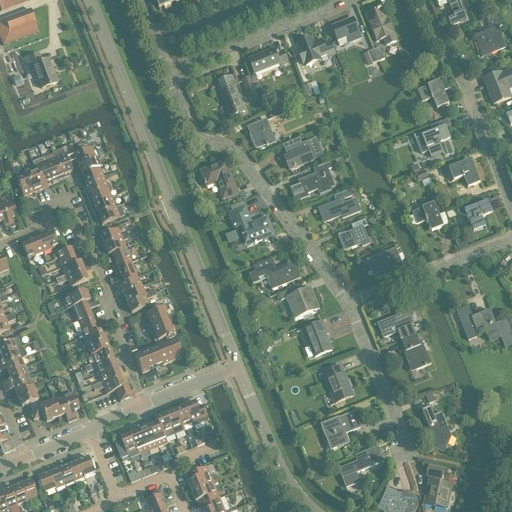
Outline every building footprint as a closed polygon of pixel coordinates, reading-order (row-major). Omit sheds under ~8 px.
[(27,1),(28,0),(0,0),(0,9),(1,12),(28,2),(27,1)] [(155,0),(159,9),(171,4),(169,0),(155,0)] [(434,0),(436,3),(437,2),(438,6),(448,2),(455,18),(448,21),(451,27),(466,21),(458,0),(434,0)] [(0,38),(3,46),(39,33),(30,10),(0,21),(0,38)] [(377,44),(384,41),(386,47),(397,43),(395,36),(390,24),(387,25),(381,10),(378,11),(378,12),(367,17),(377,44)] [(506,48),(498,28),(502,27),(500,20),(497,14),(486,19),(491,31),(474,37),(483,58),(492,54),(506,48)] [(350,44),(362,40),(356,24),(351,26),(349,20),(346,22),(333,27),(338,42),(347,38),(350,44)] [(298,45),(300,50),(298,51),(303,65),(328,55),(329,58),(335,56),(331,43),(324,45),(322,41),(314,44),(312,39),(298,45)] [(374,51),(379,63),(385,60),(380,48),(374,51)] [(281,67),(289,64),(284,52),(277,55),(275,50),(249,60),(255,75),(280,65),(281,67)] [(373,65),(379,63),(374,51),(368,53),(373,65)] [(41,90),(58,84),(55,75),(53,76),(47,61),(41,63),(38,55),(25,60),(28,69),(33,67),(41,90)] [(508,91),(511,89),(511,73),(511,72),(502,76),(502,75),(484,81),(494,106),(511,99),(508,91)] [(231,119),(245,113),(235,88),(237,87),(234,77),(221,82),(225,91),(221,93),(231,119)] [(250,78),(242,82),(247,94),(255,90),(250,78)] [(446,80),(440,82),(428,87),(429,88),(418,92),(423,104),(433,99),(437,110),(449,105),(447,100),(453,97),(446,80)] [(310,85),(304,87),(308,98),(315,95),(310,85)] [(272,120),(285,115),(282,109),(270,114),(272,120)] [(448,121),(431,127),(434,133),(423,137),(423,138),(416,140),(422,155),(429,152),(432,159),(444,154),(440,144),(451,140),(446,129),(451,127),(448,121)] [(269,146),(275,143),(267,122),(248,129),(257,150),(267,146),(268,148),(269,148),(269,146)] [(283,146),(286,154),(288,153),(290,157),(285,159),(290,171),(313,162),(313,160),(316,159),(312,150),(318,148),(319,147),(315,140),(317,139),(302,145),(300,139),(283,146)] [(67,154),(70,163),(76,161),(78,166),(95,159),(91,149),(83,152),(81,146),(73,149),(74,151),(67,154)] [(52,154),(63,180),(67,178),(65,175),(72,173),(68,164),(70,163),(67,154),(65,155),(63,149),(52,154),(52,155),(52,154)] [(42,159),(51,181),(57,179),(59,182),(63,180),(52,154),(52,155),(42,159)] [(36,172),(43,190),(47,188),(45,183),(51,181),(42,159),(32,163),(34,167),(36,172)] [(77,173),(77,175),(78,177),(100,169),(95,159),(78,166),(80,172),(77,173)] [(333,170),(332,169),(338,167),(336,161),(314,170),(317,176),(300,182),(301,185),(291,189),(291,190),(300,201),(309,198),(308,195),(319,191),(321,197),(333,192),(332,189),(336,188),(329,171),(333,170)] [(469,189),(481,184),(471,161),(459,166),(460,167),(450,171),(454,182),(463,178),(463,179),(464,179),(469,189)] [(223,201),(239,194),(237,188),(235,189),(224,163),(201,173),(206,186),(216,182),(223,201)] [(418,165),(410,169),(412,174),(420,171),(418,165)] [(84,180),(86,186),(104,179),(100,169),(78,177),(80,182),(84,180)] [(34,194),(43,190),(36,172),(26,176),(33,194),(34,194)] [(417,177),(419,183),(429,179),(426,173),(417,177)] [(23,198),(34,194),(33,194),(26,176),(16,180),(23,198)] [(85,193),(87,197),(108,189),(104,179),(86,186),(88,192),(85,193)] [(91,200),(94,206),(112,199),(108,189),(87,197),(88,202),(91,200)] [(351,217),(362,213),(356,199),(346,203),(345,201),(353,198),(350,192),(335,198),(337,204),(322,209),(328,223),(342,218),(343,220),(351,217)] [(93,213),(95,217),(116,209),(112,199),(94,206),(96,212),(93,213)] [(0,223),(2,223),(6,231),(15,228),(11,219),(17,217),(10,201),(0,204),(0,223)] [(26,205),(30,216),(41,211),(36,201),(26,205)] [(459,214),(465,212),(469,224),(470,224),(474,234),(486,229),(482,220),(483,219),(483,218),(486,217),(485,213),(491,210),(488,202),(468,210),(466,204),(457,208),(459,214)] [(423,210),(413,214),(418,226),(427,222),(427,223),(428,223),(432,232),(444,227),(449,225),(444,214),(439,216),(435,204),(423,209),(423,210)] [(116,209),(95,217),(96,222),(100,220),(102,227),(120,219),(124,217),(120,207),(116,209)] [(245,208),(229,214),(235,228),(240,239),(243,238),(247,248),(258,244),(258,242),(262,240),(261,238),(273,232),(268,219),(252,225),(245,208)] [(367,220),(370,226),(376,223),(374,217),(367,220)] [(364,229),(368,227),(366,221),(352,226),(354,232),(342,237),(348,251),(362,246),(363,248),(370,245),(364,229)] [(100,237),(104,247),(121,240),(123,243),(128,241),(125,235),(120,237),(118,230),(100,237)] [(37,239),(43,254),(58,248),(52,233),(37,239)] [(22,245),(27,260),(43,254),(37,239),(22,245)] [(456,242),(459,249),(467,246),(464,239),(456,242)] [(108,256),(111,255),(111,254),(125,249),(123,243),(121,240),(104,247),(108,256)] [(67,282),(70,289),(88,282),(80,263),(76,264),(70,249),(56,255),(65,277),(55,280),(58,286),(67,282)] [(111,255),(117,270),(131,264),(125,249),(111,254),(111,255)] [(394,271),(402,268),(396,251),(369,262),(375,276),(393,269),(394,271)] [(0,276),(8,273),(2,256),(0,256),(0,276)] [(260,282),(259,279),(266,276),(272,292),(301,280),(294,263),(277,270),(272,260),(254,267),(256,272),(249,275),(253,285),(260,282)] [(117,270),(123,284),(123,285),(137,279),(131,264),(117,270)] [(120,286),(124,295),(141,288),(137,279),(123,285),(123,284),(120,286)] [(124,295),(127,305),(145,298),(146,301),(151,299),(149,293),(144,295),(141,288),(124,295)] [(281,302),(287,299),(296,319),(318,310),(310,290),(297,295),(295,289),(278,296),(281,302)] [(67,311),(72,309),(86,303),(89,302),(85,292),(63,301),(67,311)] [(149,307),(146,301),(145,298),(127,305),(131,315),(149,307)] [(264,308),(274,304),(271,298),(262,302),(264,308)] [(72,309),(74,314),(77,323),(73,325),(73,326),(92,318),(89,311),(92,309),(99,306),(98,302),(87,307),(86,303),(72,309)] [(511,332),(507,320),(497,324),(491,311),(473,319),(468,307),(457,312),(469,343),(487,335),(490,342),(501,338),(505,350),(511,347),(511,332)] [(157,342),(165,339),(167,344),(134,358),(141,376),(148,373),(147,370),(162,365),(163,367),(182,359),(175,341),(173,336),(175,335),(164,308),(146,315),(157,342)] [(401,314),(377,324),(384,339),(398,333),(402,341),(417,335),(413,326),(414,325),(408,312),(406,313),(405,311),(401,313),(401,314)] [(0,323),(6,322),(7,325),(11,323),(9,317),(5,319),(2,312),(0,313),(0,323)] [(79,334),(81,333),(84,339),(98,334),(98,333),(92,318),(73,326),(76,333),(79,334)] [(0,335),(10,332),(7,325),(6,322),(0,323),(0,335)] [(315,358),(332,351),(329,341),(327,342),(324,336),(328,334),(323,322),(301,330),(308,348),(310,347),(315,358)] [(292,335),(297,333),(295,327),(281,333),(283,337),(291,333),(292,335)] [(84,339),(86,345),(88,349),(106,341),(102,332),(98,333),(98,334),(84,339)] [(420,345),(417,335),(402,341),(408,357),(406,358),(412,373),(432,364),(423,344),(420,345)] [(0,354),(1,357),(22,348),(18,339),(0,346),(0,354)] [(89,351),(91,358),(109,351),(106,341),(88,349),(86,345),(82,347),(84,353),(89,351)] [(0,363),(0,367),(21,360),(21,359),(25,357),(22,348),(1,357),(3,362),(0,363)] [(91,358),(94,365),(95,368),(113,360),(109,351),(91,358)] [(21,360),(0,367),(0,373),(6,371),(8,376),(25,369),(21,360)] [(87,374),(92,372),(97,370),(99,377),(117,369),(113,360),(95,368),(94,365),(85,369),(87,374)] [(335,404),(353,396),(341,366),(323,373),(335,404)] [(2,385),(4,389),(29,379),(25,369),(8,376),(11,381),(2,385)] [(102,384),(103,386),(121,379),(117,369),(99,377),(102,384)] [(29,379),(4,389),(6,393),(14,390),(16,394),(32,388),(29,379)] [(104,389),(107,396),(115,393),(120,404),(126,401),(122,390),(125,389),(125,388),(121,379),(103,386),(102,384),(97,385),(99,391),(104,389)] [(122,390),(126,401),(132,399),(127,387),(125,388),(125,389),(122,390)] [(43,416),(46,423),(46,424),(65,416),(69,425),(77,421),(74,413),(79,410),(73,394),(40,407),(32,388),(16,394),(22,408),(30,405),(34,415),(31,416),(32,416),(31,417),(34,423),(39,420),(38,418),(43,416)] [(185,407),(192,424),(201,420),(203,424),(209,421),(203,406),(197,408),(195,403),(185,407)] [(176,411),(183,428),(192,424),(185,407),(176,411)] [(445,453),(451,437),(442,413),(435,416),(431,407),(422,411),(434,438),(430,446),(445,453)] [(344,435),(366,426),(359,410),(331,422),(332,423),(323,427),(334,451),(349,445),(344,435)] [(166,415),(173,431),(183,428),(176,411),(166,415)] [(164,435),(173,431),(166,415),(157,419),(158,423),(159,423),(164,435)] [(0,446),(4,456),(16,451),(9,435),(1,438),(0,436),(0,426),(5,425),(1,416),(0,416),(0,446)] [(292,423),(295,430),(302,427),(299,420),(292,423)] [(149,427),(158,448),(168,444),(164,435),(159,423),(158,423),(149,427)] [(140,431),(149,452),(158,448),(149,427),(140,431)] [(131,435),(139,456),(149,452),(140,431),(131,435)] [(114,443),(121,460),(129,457),(130,460),(139,456),(131,435),(121,439),(121,440),(114,443)] [(358,462),(339,470),(346,488),(360,483),(357,474),(384,462),(378,447),(355,456),(358,462)] [(75,463),(81,479),(84,478),(85,481),(95,477),(88,458),(75,463)] [(63,468),(69,484),(81,479),(75,463),(63,468)] [(145,471),(148,478),(158,474),(155,467),(155,466),(145,471)] [(188,482),(192,492),(217,482),(216,480),(213,481),(210,475),(214,473),(215,471),(213,467),(211,466),(187,476),(189,482),(188,482)] [(429,466),(426,478),(442,481),(445,469),(429,466)] [(50,473),(57,489),(69,484),(63,468),(50,473)] [(127,475),(129,479),(131,485),(148,478),(145,471),(137,474),(135,472),(127,475)] [(44,495),(57,489),(50,473),(37,478),(44,495)] [(20,485),(31,511),(33,511),(29,501),(37,497),(31,481),(20,485)] [(446,510),(451,486),(430,481),(425,506),(446,510)] [(197,502),(200,508),(220,499),(214,486),(218,484),(217,482),(192,492),(196,503),(197,502)] [(10,489),(17,506),(25,502),(28,511),(29,511),(31,511),(20,485),(10,489)] [(1,493),(8,511),(10,511),(9,509),(17,506),(10,489),(1,493)] [(416,511),(417,511),(417,510),(418,509),(418,508),(418,507),(418,506),(418,505),(418,504),(418,503),(418,502),(418,501),(417,500),(417,499),(416,498),(416,497),(414,496),(413,495),(412,494),(411,494),(410,493),(411,494),(406,496),(405,492),(404,493),(405,496),(401,498),(402,496),(388,490),(379,510),(384,511),(416,511)] [(145,511),(150,511),(165,506),(161,495),(160,496),(158,491),(142,497),(148,511),(145,511)] [(0,493),(0,511),(5,510),(5,511),(8,511),(1,493),(0,493)] [(232,511),(235,511),(235,510),(230,511),(229,511),(226,511),(225,511),(220,499),(200,508),(201,511),(232,511)]
